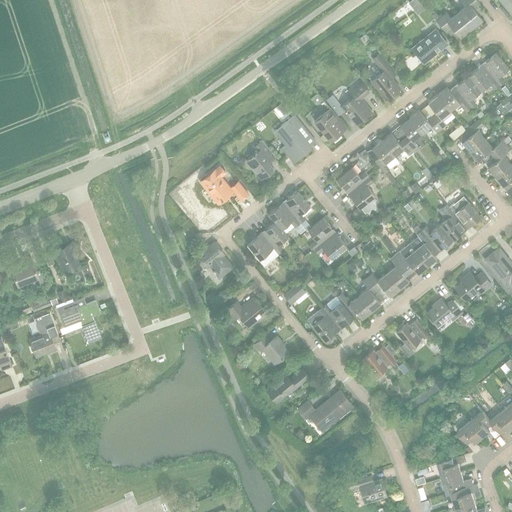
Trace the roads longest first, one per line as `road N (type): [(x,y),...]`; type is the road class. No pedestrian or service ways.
road 1 (unclassified): [(73,178),(156,141),(358,0)]
road 2 (residential): [(0,405),(138,345),(87,208)]
road 3 (residential): [(300,170),(326,150),(345,151),(498,34),(511,51)]
road 4 (residential): [(328,360),(223,232),(300,170)]
road 5 (residential): [(328,360),(510,219)]
road 6 (residential): [(414,511),(386,429),(328,360)]
